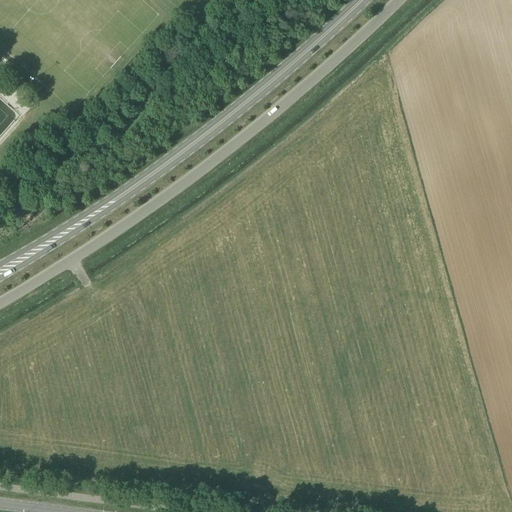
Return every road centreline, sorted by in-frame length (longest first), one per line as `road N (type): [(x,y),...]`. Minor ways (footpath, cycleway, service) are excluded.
road 1 (unclassified): [(0,303),(234,146),(398,0)]
road 2 (primary): [(0,273),(199,141),(358,0)]
